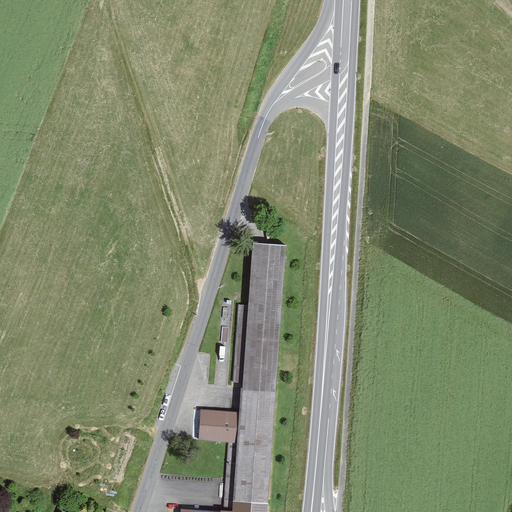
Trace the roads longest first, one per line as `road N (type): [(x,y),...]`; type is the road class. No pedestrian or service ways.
road 1 (unclassified): [(339,511),(372,0)]
road 2 (tertiary): [(138,511),(266,115)]
road 3 (primary): [(341,121),(320,418)]
road 4 (tertiary): [(334,0),(266,115)]
